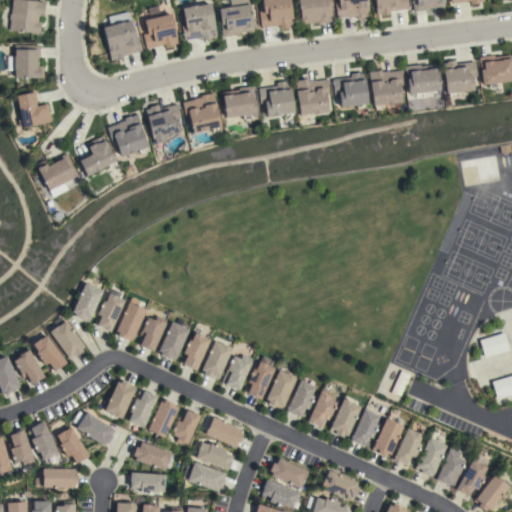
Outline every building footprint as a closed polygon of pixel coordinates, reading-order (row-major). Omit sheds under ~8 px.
[(28,0),(44,2),(42,16),(38,16),(37,21),(40,21),(38,34),(8,30),(9,20),(9,19),(9,14),(10,13),(11,0),(28,0)] [(260,27),(258,12),(263,12),(261,0),(289,0),(293,25),(288,26),(289,27),(288,27),(280,28),(279,28),(279,25),(260,27)] [(317,24),(317,22),(301,24),(297,0),(330,0),(333,21),(317,24)] [(363,17),(363,18),(356,18),(356,16),(348,17),(348,16),(336,18),(334,3),(338,2),(337,0),(367,0),(369,16),(363,17)] [(389,10),(389,14),(381,16),(381,15),(380,15),(380,14),(376,14),(374,0),(405,0),(407,8),(389,10)] [(427,8),(428,10),(412,12),(411,0),(443,0),(444,6),(427,8)] [(210,37),(203,39),(202,36),(195,38),(195,37),(183,39),(181,24),(184,24),(181,7),(188,6),(188,5),(196,4),(210,2),(215,36),(210,37)] [(237,33),(237,34),(222,36),(218,8),(249,3),(253,30),(237,33)] [(157,6),(158,14),(149,16),(147,8),(157,6)] [(102,27),(109,25),(107,16),(127,11),(133,37),(137,36),(141,51),(121,56),(122,58),(116,60),(115,59),(110,60),(102,27)] [(170,13),(177,43),(173,44),(173,46),(164,48),(163,44),(145,49),(141,34),(146,33),(143,20),(170,13)] [(39,59),(36,59),(36,61),(37,61),(37,65),(36,65),(36,66),(42,66),(42,78),(13,78),(14,69),(7,69),(7,55),(13,55),(14,44),(39,45),(39,59)] [(493,55),(493,57),(510,54),(511,71),(511,80),(495,83),(496,87),(488,88),(488,84),(482,85),(478,57),(493,55)] [(474,61),(476,76),(472,76),(473,90),(457,92),(457,96),(449,98),(448,93),(445,94),(442,63),(446,63),(445,61),(446,61),(454,60),(455,60),(455,63),(474,61)] [(419,64),(420,66),(436,64),(439,90),(422,92),(422,96),(415,98),(414,93),(409,94),(405,66),(419,64)] [(381,70),(381,71),(388,70),(388,71),(400,70),(402,84),(399,85),(401,102),(382,104),(382,108),(374,109),(374,106),(372,106),(368,71),(381,70)] [(350,77),(349,74),(350,74),(350,73),(358,72),(358,73),(359,73),(363,73),(367,104),(365,104),(365,108),(356,109),(356,105),(340,107),(339,102),(336,102),(335,98),(339,98),(338,93),(333,94),(331,79),(350,77)] [(329,94),(325,94),(327,111),(320,112),(320,113),(312,114),(312,113),(299,115),(294,81),(300,80),(300,79),(307,78),(307,80),(314,80),(315,80),(327,79),(329,94)] [(276,86),(275,83),(276,83),(276,82),(284,81),(285,81),(285,82),(289,82),(293,112),(279,114),(279,115),(271,116),(271,115),(266,116),(264,103),(259,103),(257,88),(276,86)] [(238,89),(237,88),(252,86),(256,114),(250,114),(251,119),(243,120),(242,115),(225,118),(221,92),(238,89)] [(21,125),(18,126),(17,121),(19,120),(15,96),(34,91),(37,105),(47,103),(50,121),(22,128),(21,125)] [(193,99),(193,98),(200,97),(199,96),(212,93),(220,126),(218,126),(219,131),(211,132),(211,128),(192,133),(188,116),(185,116),(181,102),(193,99)] [(180,118),(175,119),(179,133),(163,136),(164,141),(154,143),(153,138),(151,139),(144,109),(149,108),(148,107),(149,107),(149,106),(157,104),(157,105),(158,105),(158,108),(177,104),(180,118)] [(106,128),(117,123),(117,122),(124,120),(123,118),(130,115),(130,116),(136,114),(139,122),(138,122),(147,147),(145,147),(147,151),(139,154),(138,150),(120,157),(113,140),(111,141),(106,128)] [(101,135),(114,161),(113,161),(115,164),(109,167),(108,164),(100,168),(100,169),(93,173),(93,172),(86,176),(77,158),(90,152),(85,143),(101,135)] [(76,175),(71,178),(72,181),(65,185),(67,190),(51,198),(34,164),(45,159),(47,165),(54,162),(52,159),(65,153),(76,175)] [(88,321),(82,319),(81,320),(73,316),(73,315),(70,314),(71,312),(84,282),(102,290),(88,321)] [(109,332),(101,328),(96,325),(100,316),(96,314),(102,300),(104,301),(109,288),(119,292),(117,297),(123,300),(109,332)] [(131,341),(125,338),(124,339),(116,336),(117,332),(114,331),(127,302),(128,302),(130,297),(138,301),(136,306),(144,310),(131,341)] [(83,346),(80,348),(82,351),(74,357),(74,356),(69,360),(49,332),(49,331),(57,325),(53,321),(61,315),(83,346)] [(151,351),(144,348),(144,347),(138,345),(142,337),(138,335),(146,317),(153,320),(154,318),(155,315),(166,320),(151,351)] [(187,329),(173,361),(167,358),(167,359),(159,355),(159,354),(156,352),(170,321),(187,329)] [(195,370),(181,364),(182,363),(179,362),(180,360),(183,362),(186,355),(181,353),(187,339),(190,340),(194,332),(202,336),(209,339),(195,370)] [(503,332),(508,350),(483,357),(478,340),(503,332)] [(65,363),(59,367),(58,367),(53,371),(47,362),(44,365),(35,353),(37,352),(32,344),(33,343),(29,338),(34,335),(38,340),(46,334),(65,363)] [(213,341),(221,344),(230,348),(216,380),(210,377),(210,378),(202,374),(203,371),(200,370),(213,341)] [(27,347),(43,377),(31,384),(30,383),(29,383),(25,376),(22,378),(20,374),(19,374),(12,360),(19,357),(18,355),(17,352),(27,347)] [(232,355),(239,358),(241,354),(252,359),(238,390),(224,384),(225,383),(221,381),(232,355)] [(0,357),(6,355),(17,383),(18,383),(19,388),(1,395),(0,392),(0,357)] [(259,400),(252,396),(252,395),(243,391),(244,389),(247,390),(250,384),(246,382),(252,368),(254,369),(258,361),(267,365),(273,368),(259,400)] [(277,370),(285,373),(286,373),(294,377),(295,377),(281,409),(275,406),(274,407),(266,403),(267,400),(264,399),(277,370)] [(399,397),(390,392),(400,370),(409,374),(399,397)] [(511,374),(511,394),(495,399),(490,381),(511,374)] [(298,379),(314,386),(310,395),(312,396),(306,409),(302,408),(300,412),(304,414),(303,417),(299,415),(298,416),(292,414),(292,415),(284,411),(298,379)] [(115,381),(119,383),(120,381),(134,387),(120,418),(119,417),(119,418),(111,415),(111,414),(103,410),(115,381)] [(142,428),(127,421),(130,413),(128,412),(134,398),(138,399),(140,395),(136,394),(138,390),(141,392),(142,390),(148,393),(148,392),(156,396),(142,428)] [(320,390),(330,395),(329,399),(335,402),(327,420),(323,418),(319,427),(306,421),(320,390)] [(346,436),(343,434),(342,437),(333,433),(328,430),(341,399),(342,399),(343,399),(351,403),(359,406),(346,436)] [(159,401),(162,402),(163,400),(177,406),(163,438),(161,437),(159,441),(152,438),(155,434),(146,429),(159,401)] [(363,408),(378,415),(374,424),(377,425),(371,438),(367,436),(364,441),(368,443),(367,446),(363,444),(363,445),(356,443),(356,444),(349,440),(363,408)] [(185,446),(174,442),(176,437),(169,434),(177,416),(181,418),(185,409),(199,415),(185,446)] [(76,425),(71,421),(77,411),(83,415),(85,411),(114,430),(104,446),(75,428),(76,425)] [(240,429),(239,433),(242,434),(238,443),(237,442),(234,448),(204,434),(204,433),(207,425),(208,425),(212,416),(240,429)] [(389,455),(386,453),(384,456),(376,453),(376,452),(371,449),(384,418),(385,419),(386,418),(393,421),(393,422),(402,426),(389,455)] [(57,453),(42,460),(38,451),(36,452),(29,439),(33,437),(31,432),(28,434),(26,431),(30,429),(29,428),(35,425),(34,424),(42,421),(57,453)] [(88,456),(80,460),(74,463),(72,464),(71,463),(73,461),(69,455),(66,457),(58,444),(60,443),(55,435),(63,430),(69,426),(88,456)] [(406,428),(412,431),(412,430),(421,434),(417,443),(420,444),(414,458),(410,456),(405,465),(400,462),(399,463),(392,459),(406,428)] [(32,462),(22,465),(21,462),(20,461),(13,463),(8,449),(12,447),(12,446),(8,447),(7,444),(11,443),(8,435),(14,433),(14,432),(22,429),(32,462)] [(0,436),(10,470),(0,473),(0,436)] [(445,445),(431,477),(413,469),(427,437),(445,445)] [(133,460),(134,456),(131,455),(134,446),(135,446),(137,441),(169,452),(163,470),(133,460)] [(194,458),(196,451),(199,442),(208,445),(209,442),(212,444),(212,445),(213,445),(213,444),(223,448),(221,452),(231,456),(226,470),(194,458)] [(449,448),(459,453),(458,456),(464,458),(463,460),(464,460),(452,486),(449,484),(448,486),(434,479),(449,448)] [(269,475),(271,472),(268,471),(274,457),(306,471),(302,480),(298,488),(269,475)] [(471,459),(477,463),(478,462),(486,467),(481,475),(483,477),(476,490),(472,487),(467,496),(461,493),(454,489),(471,459)] [(186,465),(190,467),(192,462),(224,473),(222,480),(223,480),(220,489),(219,488),(218,492),(215,491),(203,487),(203,488),(199,487),(200,485),(185,480),(186,478),(182,477),(186,465)] [(36,487),(36,479),(41,479),(41,476),(41,469),(42,469),(42,468),(75,468),(75,475),(76,475),(76,484),(72,484),(72,488),(36,487)] [(356,483),(355,486),(357,487),(354,496),(353,495),(350,501),(319,487),(327,470),(356,483)] [(163,474),(162,491),(153,490),(153,493),(138,492),(138,488),(134,488),(133,492),(130,491),(130,487),(128,487),(129,481),(128,481),(129,472),(163,474)] [(493,474),(494,475),(494,474),(501,480),(508,486),(489,511),(488,510),(487,511),(485,510),(484,511),(477,506),(477,505),(472,501),(474,499),(474,498),(493,474)] [(297,492),(290,508),(282,505),(281,507),(267,501),(269,497),(264,495),(263,499),(260,497),(261,494),(259,493),(262,487),(261,487),(264,479),(297,492)] [(310,511),(311,510),(304,508),(308,495),(323,500),(324,498),(338,502),(337,506),(341,507),(342,504),(346,505),(345,509),(346,509),(345,511),(310,511)] [(5,511),(5,503),(14,502),(14,501),(24,501),(24,502),(25,502),(25,511),(5,511)] [(49,511),(30,511),(30,510),(32,510),(32,501),(49,501),(49,511)] [(53,511),(54,506),(61,506),(61,504),(62,504),(62,501),(74,501),(73,511),(53,511)] [(113,511),(114,502),(124,503),(124,502),(133,503),(133,504),(132,511),(113,511)] [(384,511),(388,504),(391,506),(392,503),(406,510),(405,511),(384,511)]
